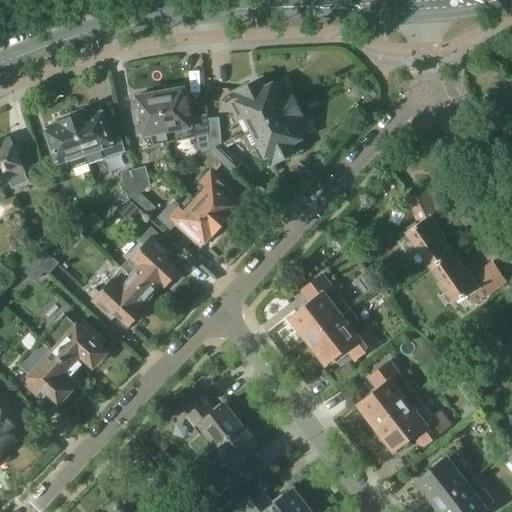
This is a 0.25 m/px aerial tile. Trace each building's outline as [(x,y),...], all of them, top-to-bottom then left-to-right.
[(270,119),(299,104),(291,89),(285,92),(280,81),(268,87),(262,77),(234,93),(252,128),(270,119)] [(187,88),(160,93),(165,120),(169,142),(197,137),(199,156),(209,150),(206,119),(205,115),(203,115),(192,116),(187,88)] [(165,120),(160,93),(133,98),(140,136),(150,134),(152,145),(169,142),(165,120)] [(307,121),(299,104),(270,119),(252,128),(241,134),(251,152),(261,147),(271,166),(299,152),(293,140),(307,133),(302,124),(307,121)] [(114,139),(103,109),(75,118),(90,163),(125,151),(120,136),(114,139)] [(73,169),(90,163),(75,118),(73,112),(59,117),(59,120),(56,121),(58,124),(46,128),(58,163),(70,159),(73,169)] [(206,119),(209,150),(210,149),(222,143),(219,118),(206,119)] [(9,140),(0,144),(0,184),(1,187),(11,182),(13,187),(27,181),(9,140)] [(210,149),(224,163),(234,172),(243,163),(222,143),(210,149)] [(210,149),(209,150),(199,156),(199,157),(215,172),(224,163),(210,149)] [(41,163),(31,166),(36,179),(45,176),(41,163)] [(145,167),(134,170),(140,193),(141,193),(150,187),(145,167)] [(122,173),(129,200),(140,193),(134,170),(119,173),(120,174),(122,173)] [(209,211),(222,222),(241,202),(209,173),(201,182),(205,186),(195,198),(209,211)] [(257,183),(252,189),(261,196),(266,191),(257,183)] [(407,231),(431,266),(454,250),(436,225),(446,218),(429,190),(408,199),(418,223),(407,231)] [(129,200),(145,215),(148,218),(157,208),(141,193),(140,193),(129,200)] [(6,200),(12,214),(23,209),(16,195),(6,200)] [(202,245),(222,222),(209,211),(195,198),(184,210),(172,200),(158,216),(169,226),(175,220),(202,245)] [(0,214),(2,219),(12,214),(6,200),(0,202),(0,214)] [(128,200),(116,208),(134,225),(144,214),(128,200)] [(59,217),(76,233),(84,231),(77,208),(58,214),(59,217)] [(144,244),(122,268),(150,294),(163,281),(167,286),(180,272),(165,258),(169,254),(158,244),(162,239),(152,229),(146,235),(141,241),(144,244)] [(44,249),(31,256),(50,274),(60,264),(44,249)] [(454,250),(431,266),(456,302),(467,294),(474,304),(507,281),(494,262),(472,277),(454,250)] [(50,274),(31,256),(16,264),(35,283),(45,272),(48,276),(50,274)] [(95,288),(89,295),(112,316),(115,312),(131,326),(143,312),(138,308),(150,294),(122,268),(100,292),(95,288)] [(369,272),(362,277),(372,289),(378,285),(369,272)] [(332,287),(323,276),(303,291),(311,302),(291,317),(308,340),(350,307),(341,295),(332,302),(325,293),(332,287)] [(391,305),(386,309),(389,313),(394,309),(391,305)] [(361,321),(350,307),(308,340),(327,364),(335,357),(338,360),(349,351),(355,359),(378,341),(369,329),(359,336),(352,328),(361,321)] [(40,339),(51,350),(74,371),(86,359),(93,366),(105,353),(100,348),(105,342),(82,321),(79,324),(77,322),(75,324),(64,314),(40,339)] [(511,333),(511,325),(509,322),(501,329),(508,337),(511,333)] [(511,336),(497,350),(508,363),(511,359),(511,336)] [(74,371),(51,350),(40,361),(30,351),(17,364),(28,374),(26,377),(28,379),(26,382),(39,395),(44,390),(58,403),(71,390),(63,383),(74,371)] [(401,375),(391,362),(370,378),(378,389),(358,404),(376,427),(403,405),(420,393),(410,380),(403,386),(397,378),(401,375)] [(421,394),(420,393),(403,405),(376,427),(395,451),(414,436),(423,447),(451,424),(441,411),(436,415),(420,395),(421,394)] [(10,409),(9,408),(12,406),(0,394),(0,452),(11,441),(12,441),(14,440),(16,440),(18,438),(20,436),(20,435),(21,432),(21,430),(20,428),(19,427),(7,414),(9,412),(10,411),(10,409)] [(205,456),(215,448),(243,426),(225,403),(215,411),(206,401),(187,416),(202,435),(189,445),(200,460),(205,456)] [(245,428),(243,426),(215,448),(205,456),(222,478),(230,472),(239,482),(257,468),(249,457),(261,448),(253,438),(254,437),(247,427),(245,428)] [(501,456),(511,446),(511,445),(499,429),(487,439),(501,456)] [(511,446),(501,456),(511,469),(511,446)] [(460,488),(465,483),(456,472),(466,464),(456,452),(446,459),(445,458),(418,480),(437,505),(460,488)] [(162,470),(169,480),(180,473),(172,463),(162,470)] [(475,476),(465,483),(460,488),(437,505),(442,511),(482,511),(485,510),(484,508),(494,501),(475,476)] [(309,511),(292,489),(273,504),(264,494),(254,502),(250,496),(233,510),(234,511),(309,511)] [(116,511),(118,511),(112,503),(100,511),(116,511)] [(191,511),(209,511),(203,503),(192,511),(191,511)]
